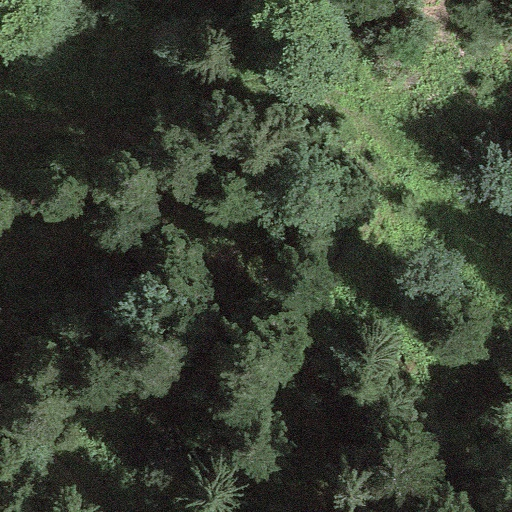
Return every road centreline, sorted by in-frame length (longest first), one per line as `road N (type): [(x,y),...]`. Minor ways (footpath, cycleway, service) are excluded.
road 1 (track): [(0,135),(134,99),(304,77),(365,102),(511,259)]
road 2 (track): [(99,511),(80,477),(0,403)]
